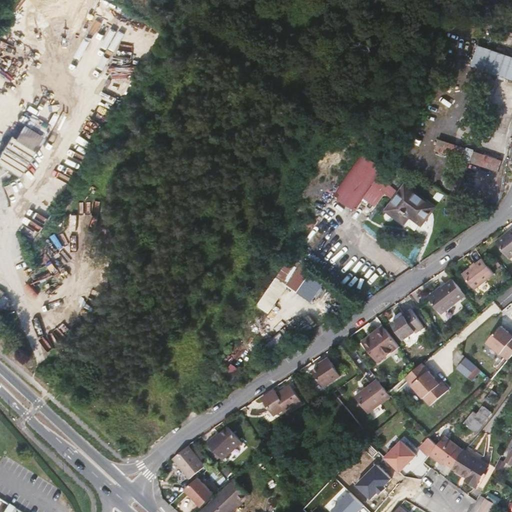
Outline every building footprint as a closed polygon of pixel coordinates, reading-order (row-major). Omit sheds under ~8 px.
[(24,11),(15,5),(5,20),(15,27),(24,11)] [(38,20),(24,11),(15,27),(28,36),(38,20)] [(97,46),(110,51),(116,35),(103,30),(97,46)] [(511,56),(480,45),(472,67),(500,76),(507,79),(511,80),(511,56)] [(51,104),(35,95),(25,112),(23,111),(13,129),(39,145),(50,127),(46,125),(56,108),(51,105),(51,104)] [(36,150),(11,135),(0,153),(0,164),(20,177),(36,150)] [(469,148),(441,138),(437,150),(465,159),(456,189),(462,191),(472,162),(501,171),(504,160),(476,151),(477,149),(470,147),(469,148)] [(383,170),(364,155),(336,194),(356,208),(383,170)] [(436,207),(407,186),(390,210),(418,231),(436,207)] [(511,232),(500,242),(511,258),(511,232)] [(294,277),(303,283),(313,272),(292,257),(259,305),(270,312),(288,286),(294,277)] [(496,272),(485,257),(465,272),(476,287),(496,272)] [(324,279),(313,272),(303,283),(296,292),(309,301),(324,279)] [(296,292),(303,283),(294,277),(288,286),(296,292)] [(442,312),(467,294),(454,277),(430,295),(442,312)] [(426,325),(412,308),(405,313),(406,315),(401,318),(400,317),(393,323),(405,339),(417,330),(418,331),(426,325)] [(362,341),(365,344),(387,327),(384,324),(362,341)] [(507,330),(502,326),(488,342),(491,345),(507,330)] [(387,327),(365,344),(376,359),(384,353),(386,355),(401,345),(387,327)] [(511,334),(510,332),(507,330),(491,345),(509,360),(511,356),(511,334)] [(287,338),(282,332),(264,347),(274,359),(289,347),(284,341),(287,338)] [(377,362),(386,355),(384,353),(376,359),(377,362)] [(326,361),(321,365),(314,370),(325,385),(342,373),(330,356),(324,359),(326,361)] [(493,379),(479,367),(468,358),(459,369),(484,390),(493,379)] [(423,362),(406,376),(431,404),(449,388),(443,380),(441,382),(437,377),(423,362)] [(389,391),(379,378),(357,396),(370,412),(392,396),(389,391)] [(305,401),(292,384),(280,392),(277,388),(264,397),(276,414),(287,407),(290,411),(305,401)] [(487,421),(493,413),(485,406),(478,414),(474,411),(466,422),(465,423),(477,434),(487,421)] [(290,417),(285,421),(289,425),(294,422),(290,417)] [(219,441),(217,438),(211,444),(216,449),(225,458),(228,461),(246,442),(231,428),(224,436),(219,441)] [(432,453),(438,458),(440,456),(453,467),(464,451),(445,435),(437,445),(432,453)] [(402,440),(386,458),(401,472),(417,454),(402,440)] [(379,451),(370,443),(364,448),(374,457),(379,451)] [(183,453),(178,457),(194,478),(209,466),(192,445),(183,453)] [(225,458),(216,449),(213,453),(222,461),(225,458)] [(465,480),(475,486),(477,483),(483,487),(489,476),(493,469),(494,467),(489,463),(487,466),(464,451),(453,467),(467,477),(465,480)] [(440,456),(438,458),(452,469),(453,467),(440,456)] [(494,467),(493,469),(499,472),(505,461),(500,458),(494,467)] [(392,478),(378,464),(358,484),(373,498),(380,491),(386,485),(392,478)] [(217,492),(202,477),(189,488),(204,504),(217,492)] [(205,511),(233,511),(252,494),(237,478),(204,511),(205,511)] [(336,511),(359,511),(366,505),(352,491),(334,510),(336,511)] [(491,501),(492,501),(485,511),(492,511),(497,505),(500,500),(494,496),(491,501)] [(480,511),(485,511),(492,501),(491,501),(485,498),(478,511),(480,511)]
